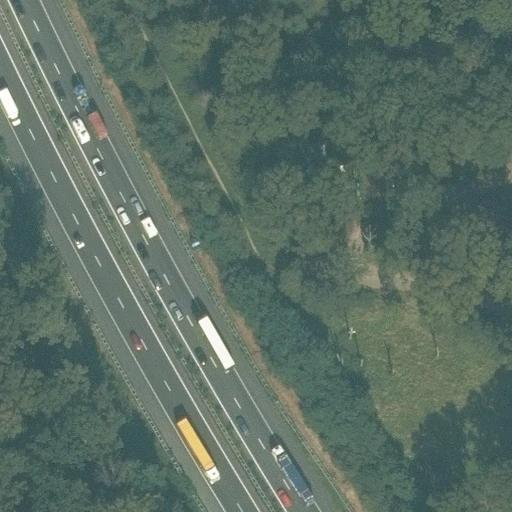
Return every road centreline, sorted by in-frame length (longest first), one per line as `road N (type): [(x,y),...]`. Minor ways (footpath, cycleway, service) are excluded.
road 1 (motorway): [(302,511),(103,166),(23,0)]
road 2 (motorway): [(0,71),(124,318),(237,511)]
road 3 (track): [(351,273),(256,252),(126,0)]
road 4 (unclassified): [(511,317),(465,293),(351,273)]
